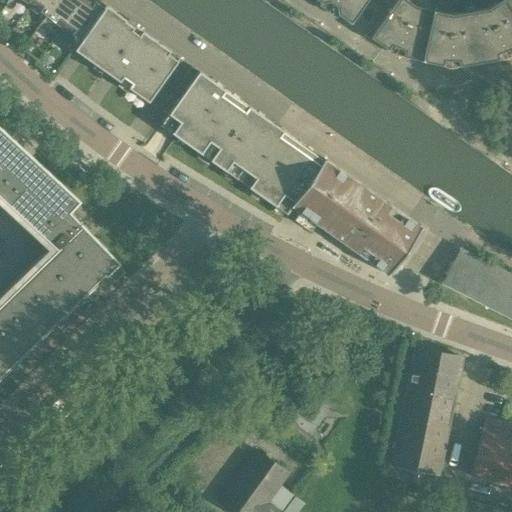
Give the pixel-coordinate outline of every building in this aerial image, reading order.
[(29,0),(26,4),(42,15),(52,3),(53,0),(29,0)] [(53,0),(52,3),(42,15),(59,27),(78,0),(53,0)] [(88,0),(78,0),(59,27),(77,41),(89,23),(100,7),(91,1),(91,2),(88,0)] [(365,0),(318,0),(320,1),(323,0),(327,0),(336,6),(336,12),(350,21),(365,0)] [(511,0),(495,0),(488,5),(451,12),(414,4),(408,0),(394,0),(370,36),(390,50),(400,55),(440,64),(460,64),(499,56),(511,50),(511,0)] [(77,41),(72,49),(73,50),(91,62),(104,71),(116,80),(146,101),(177,56),(103,4),(100,7),(89,23),(77,41)] [(196,71),(158,124),(159,124),(160,125),(160,126),(175,136),(176,137),(286,214),(291,207),(317,225),(387,274),(421,227),(322,157),(322,158),(196,70),(196,71)] [(0,377),(9,368),(7,366),(15,359),(17,361),(31,347),(29,345),(36,338),(38,340),(53,326),(50,324),(58,316),(60,318),(74,305),(72,302),(80,295),(82,297),(96,283),(94,281),(102,274),(104,276),(118,262),(68,211),(71,208),(78,200),(42,167),(0,128),(0,377)] [(441,283),(511,319),(511,274),(459,248),(441,283)] [(314,335),(307,330),(300,338),(307,343),(314,335)] [(390,465),(437,475),(462,357),(414,348),(390,465)] [(470,476),(511,487),(511,438),(507,437),(510,424),(485,418),(470,476)] [(219,502),(233,511),(279,511),(293,493),(282,485),(290,474),(258,450),(219,502)] [(508,511),(463,500),(459,511),(508,511)]
